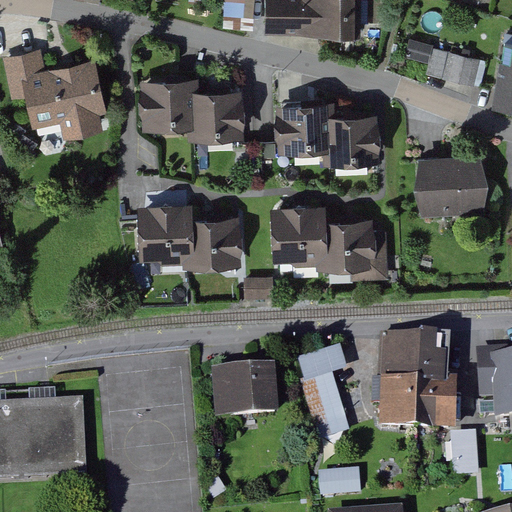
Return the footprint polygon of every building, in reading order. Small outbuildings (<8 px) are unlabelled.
[(366,32),(365,0),(271,0),(271,31),(366,32)] [(511,41),(509,41),(501,100),(511,101),(511,41)] [(480,56),(438,47),(431,79),(474,88),(480,56)] [(36,51),(7,57),(15,94),(29,91),(37,131),(65,125),(66,130),(103,122),(91,63),(40,73),(36,51)] [(190,82),(146,83),(147,120),(192,118),(192,131),(235,130),(233,92),(191,94),(190,82)] [(332,97),(280,100),(283,146),(334,143),(335,160),(384,157),(381,108),(333,112),(332,97)] [(480,155),(418,158),(421,214),(483,210),(480,155)] [(187,206),(143,209),(145,254),(187,252),(187,260),(233,257),(231,220),(188,222),(187,206)] [(320,209),(277,211),(280,256),(320,253),(320,261),(351,259),(352,275),(382,273),(380,232),(365,233),(364,222),(321,224),(320,209)] [(457,335),(381,338),(385,424),(421,422),(422,439),(461,437),(457,335)] [(498,343),(483,345),(488,397),(500,396),(503,422),(511,420),(511,355),(500,357),(498,343)] [(342,349),(301,356),(314,438),(348,433),(338,374),(346,372),(342,349)] [(270,369),(218,373),(221,416),(273,412),(270,369)] [(59,401),(0,403),(0,483),(89,479),(85,400),(59,401)] [(320,471),(322,495),(362,492),(361,468),(320,471)]
